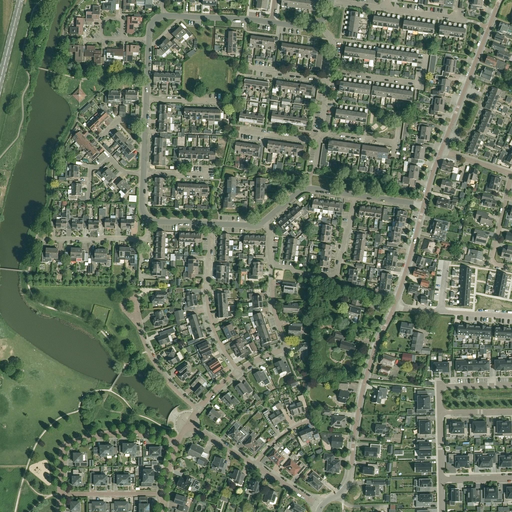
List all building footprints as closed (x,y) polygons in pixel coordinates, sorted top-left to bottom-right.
[(116,5),(119,5),(119,0),(105,0),(105,4),(103,4),(102,11),(115,11),(116,5)] [(130,4),(136,5),(136,0),(120,0),(120,1),(124,1),(123,10),(130,11),(130,4)] [(136,0),(136,5),(136,6),(146,6),(145,9),(152,10),(152,0),(136,0)] [(302,0),(302,9),(309,10),(310,0),(306,0),(302,0)] [(310,0),(309,10),(316,11),(316,7),(318,7),(319,0),(318,0),(316,0),(316,1),(310,0)] [(482,7),(483,2),(473,0),(472,6),(471,5),(470,10),(476,11),(476,8),(481,9),(482,7)] [(267,3),(257,2),(256,9),(260,9),(260,11),(267,12),(268,10),(266,9),(267,3)] [(87,19),(86,26),(93,26),(93,19),(99,20),(100,7),(93,7),(93,13),(87,13),(87,19)] [(141,15),(134,15),(134,18),(128,18),(127,33),(133,34),(134,24),(140,25),(141,15)] [(83,25),(86,26),(87,19),(77,19),(77,28),(70,28),(70,34),(83,35),(83,25)] [(506,35),(506,34),(507,30),(511,32),(511,31),(511,27),(501,23),(499,27),(497,32),(504,35),(506,35)] [(180,27),(176,31),(182,38),(183,37),(184,40),(188,36),(190,37),(192,35),(187,30),(185,32),(184,31),(180,27)] [(176,31),(172,34),(176,38),(178,41),(180,40),(182,42),(184,40),(183,37),(182,38),(176,31)] [(505,44),(507,40),(503,39),(504,37),(497,34),(494,40),(502,43),(505,44)] [(167,39),(163,43),(169,50),(171,48),(174,50),(176,48),(174,47),(173,46),(171,43),(167,39)] [(169,50),(163,43),(159,47),(161,49),(159,50),(155,50),(155,56),(162,56),(165,53),(169,50)] [(506,48),(493,43),(491,48),(499,51),(496,57),(509,62),(511,55),(504,52),(506,48)] [(85,57),(85,53),(82,53),(82,46),(69,46),(69,53),(75,53),(75,62),(85,63),(85,57)] [(126,52),(123,52),(123,57),(123,62),(132,62),(133,53),(139,53),(139,47),(126,46),(126,52)] [(104,62),(104,58),(101,58),(101,51),(95,51),(95,47),(87,47),(87,51),(85,51),(85,53),(85,57),(94,58),(94,64),(104,64),(104,62)] [(123,57),(123,52),(123,50),(107,49),(107,56),(104,56),(104,58),(104,62),(113,62),(114,56),(123,57)] [(443,66),(446,67),(455,68),(456,62),(451,61),(452,58),(445,57),(444,61),(443,66)] [(486,60),(485,63),(493,66),(493,67),(500,70),(499,71),(503,72),(504,71),(504,72),(507,65),(507,64),(498,61),(498,60),(493,58),(492,59),(488,57),(486,60)] [(442,76),(446,77),(449,77),(449,74),(454,75),(455,68),(446,67),(445,72),(442,72),(442,76)] [(482,71),(480,77),(486,80),(489,81),(492,75),(493,71),(486,68),(484,72),(482,71)] [(446,77),(442,76),(439,76),(438,85),(441,85),(440,86),(449,88),(450,81),(445,81),(446,77)] [(282,90),(283,82),(277,81),(276,84),(273,83),(273,89),(275,90),(276,89),(279,89),(279,92),(281,93),(282,90)] [(449,88),(440,86),(440,89),(438,89),(437,90),(437,92),(433,91),(433,93),(433,95),(440,96),(443,97),(444,93),(449,94),(449,88)] [(490,93),(499,96),(501,91),(492,87),(490,93)] [(79,103),(86,96),(79,89),(72,96),(79,103)] [(125,101),(131,101),(132,92),(126,91),(125,99),(123,99),(123,102),(125,102),(125,101)] [(108,101),(114,102),(115,92),(109,92),(108,100),(106,100),(106,102),(108,103),(108,101)] [(115,92),(114,102),(123,102),(123,99),(120,98),(120,92),(115,92)] [(497,101),(499,96),(490,93),(488,98),(497,101)] [(440,96),(433,95),(432,105),(435,105),(435,106),(444,107),(445,101),(439,100),(440,96)] [(495,107),(497,101),(488,98),(486,103),(495,107)] [(493,112),(495,107),(486,103),(484,108),(493,112)] [(110,115),(107,112),(103,107),(101,105),(99,107),(101,110),(103,111),(99,114),(105,121),(109,118),(108,116),(110,115)] [(160,115),(171,115),(171,112),(168,112),(168,109),(171,109),(171,106),(160,106),(160,110),(159,110),(159,115),(160,115)] [(444,107),(435,106),(434,107),(434,109),(431,108),(431,110),(430,115),(437,116),(438,112),(443,113),(444,107)] [(483,116),(492,119),(494,114),(485,111),(483,116)] [(105,121),(99,114),(95,118),(101,125),(105,121)] [(171,115),(160,115),(160,119),(159,119),(158,124),(159,124),(170,124),(171,115)] [(490,125),(492,119),(483,116),(481,121),(490,125)] [(91,122),(97,129),(101,125),(95,118),(91,122)] [(479,126),(488,130),(490,125),(481,121),(479,126)] [(97,129),(91,122),(87,126),(93,133),(97,129)] [(170,124),(159,124),(159,127),(158,127),(158,133),(167,133),(167,131),(169,131),(170,130),(170,124)] [(421,131),(421,134),(430,135),(431,129),(426,128),(426,125),(419,124),(418,131),(421,131)] [(488,130),(479,126),(477,131),(486,135),(488,130)] [(72,138),(76,143),(83,136),(79,132),(79,133),(76,130),(76,129),(72,136),(73,136),(74,137),(72,138)] [(112,138),(116,143),(123,137),(119,132),(112,138)] [(472,137),(481,141),(483,136),(474,132),(472,137)] [(429,142),(430,135),(421,134),(421,137),(418,137),(417,139),(417,144),(421,144),(424,145),(424,141),(429,142)] [(76,143),(80,147),(87,140),(83,136),(76,143)] [(123,137),(116,143),(114,145),(116,146),(118,144),(120,147),(127,141),(123,137)] [(470,142),(479,146),(481,141),(472,137),(470,142)] [(154,148),(155,148),(166,148),(166,145),(165,145),(164,144),(163,144),(163,142),(166,142),(166,139),(155,139),(155,143),(154,143),(154,148)] [(87,140),(80,147),(83,150),(91,144),(87,140)] [(122,153),(125,151),(131,145),(127,141),(120,147),(123,149),(121,152),(122,153)] [(477,151),(479,146),(470,142),(468,148),(477,151)] [(415,153),(424,155),(425,148),(420,148),(421,144),(417,144),(414,143),(413,148),(412,153),(415,153)] [(87,155),(94,148),(91,144),(83,150),(87,155)] [(135,150),(131,145),(125,151),(127,154),(124,156),(129,161),(134,157),(131,154),(135,150)] [(254,146),(253,153),(256,154),(255,157),(258,157),(258,158),(261,159),(262,152),(259,152),(260,147),(254,146)] [(94,148),(87,155),(91,159),(98,152),(94,148)] [(153,157),(154,157),(165,157),(166,148),(155,148),(155,152),(154,152),(153,157)] [(477,151),(468,148),(466,153),(475,156),(477,151)] [(389,149),(383,149),(381,162),(382,162),(385,162),(387,162),(386,165),(390,165),(391,159),(387,159),(389,149)] [(423,161),(424,155),(415,153),(415,159),(412,158),(412,159),(408,158),(408,162),(415,163),(418,164),(419,160),(423,161)] [(165,160),(165,157),(154,157),(154,161),(153,161),(153,166),(162,166),(165,166),(165,160)] [(511,158),(509,157),(508,160),(506,158),(503,163),(511,167),(511,164),(511,158)] [(457,175),(459,169),(453,168),(454,164),(444,161),(441,170),(451,173),(457,175)] [(69,172),(79,173),(79,167),(75,167),(75,162),(66,162),(66,172),(69,172)] [(410,173),(419,174),(419,168),(415,167),(415,163),(408,162),(407,167),(407,172),(410,172),(410,173)] [(475,182),(478,171),(471,169),(469,176),(466,175),(464,182),(465,182),(468,183),(470,184),(471,180),(475,182)] [(106,180),(113,174),(109,170),(104,174),(102,172),(100,174),(97,176),(101,180),(104,178),(106,180)] [(66,181),(69,181),(74,181),(74,179),(78,179),(79,173),(69,172),(69,175),(66,175),(66,178),(66,181)] [(419,174),(410,173),(409,178),(406,178),(405,182),(412,183),(413,180),(418,180),(419,174)] [(113,174),(106,180),(107,180),(108,184),(106,185),(110,189),(114,185),(114,184),(112,182),(117,178),(113,174)] [(491,184),(500,186),(501,180),(496,179),(496,176),(491,174),(489,180),(491,181),(491,184)] [(154,188),(155,188),(163,188),(163,182),(166,182),(166,179),(155,179),(155,183),(154,183),(154,188)] [(121,191),(127,185),(123,180),(119,185),(116,182),(114,184),(114,185),(110,189),(112,191),(115,189),(117,186),(121,191)] [(72,184),(72,190),(81,191),(82,185),(77,184),(77,182),(74,181),(69,181),(69,184),(72,184)] [(454,195),(455,190),(450,189),(452,183),(443,181),(441,189),(447,190),(446,193),(454,195)] [(500,186),(491,184),(490,187),(487,186),(485,192),(492,194),(493,190),(499,192),(500,186)] [(132,189),(127,185),(121,191),(119,192),(121,195),(121,197),(122,199),(123,198),(125,200),(129,196),(127,193),(132,189)] [(153,197),(154,197),(162,197),(162,191),(166,191),(166,188),(163,188),(155,188),(155,192),(154,192),(153,197)] [(81,197),(81,191),(72,190),(72,193),(70,193),(69,194),(69,195),(69,196),(68,200),(76,200),(76,197),(81,197)] [(264,200),(264,195),(251,195),(251,197),(256,197),(256,200),(256,203),(262,203),(262,200),(264,200)] [(483,195),(482,200),(486,201),(484,206),(494,209),(496,201),(493,200),(493,197),(490,196),(483,195)] [(165,197),(162,197),(154,197),(154,201),(153,200),(153,206),(162,206),(162,200),(165,200),(165,197)] [(458,203),(459,199),(453,198),(452,202),(451,201),(448,201),(438,198),(437,206),(446,209),(448,209),(450,205),(456,206),(456,203),(458,203)] [(314,209),(317,210),(319,200),(313,199),(312,204),(310,204),(308,211),(314,212),(314,209)] [(340,203),(335,202),(334,212),(337,212),(336,215),(341,216),(343,209),(340,208),(340,203)] [(294,209),(300,216),(302,214),(304,217),(308,213),(303,207),(301,209),(298,206),(294,209)] [(396,217),(406,218),(406,213),(406,211),(403,211),(403,212),(400,212),(400,209),(394,208),(393,212),(397,213),(396,217)] [(300,216),(294,209),(290,213),(296,220),(300,216)] [(69,212),(67,212),(66,218),(61,218),(61,229),(66,230),(67,222),(69,222),(69,212)] [(477,212),(476,219),(481,220),(480,224),(490,227),(492,219),(487,218),(488,214),(484,213),(477,212)] [(286,216),(292,223),(294,221),(296,223),(297,222),(296,220),(290,213),(286,216)] [(61,229),(61,218),(56,217),(56,216),(53,215),(53,221),(56,222),(56,229),(61,229)] [(102,218),(102,215),(99,215),(99,221),(94,221),(94,231),(99,231),(99,223),(102,223),(102,218)] [(77,230),(78,219),(73,218),(73,216),(70,216),(69,222),(72,222),(72,230),(77,230)] [(126,220),(126,230),(131,230),(131,228),(134,228),(135,216),(132,216),(132,217),(127,216),(127,220),(126,220)] [(286,216),(281,220),(288,227),(292,223),(286,216)] [(83,223),(86,223),(86,217),(83,217),(83,219),(78,219),(77,230),(83,230),(83,223)] [(88,231),(94,231),(94,221),(89,221),(89,217),(86,217),(86,223),(89,223),(88,231)] [(283,235),(287,231),(285,229),(288,227),(281,220),(277,223),(278,224),(276,226),(283,235)] [(431,226),(431,228),(441,231),(442,225),(445,226),(446,222),(438,220),(438,224),(433,223),(432,226),(431,226)] [(442,241),(443,238),(442,237),(442,235),(440,234),(441,231),(431,228),(430,230),(431,231),(430,235),(432,235),(432,238),(442,241)] [(485,245),(487,237),(481,235),(482,232),(475,230),(474,235),(477,236),(475,243),(481,245),(482,244),(485,245)] [(356,240),(365,241),(366,239),(367,239),(368,233),(358,231),(358,234),(357,234),(356,240)] [(399,245),(400,239),(390,238),(389,242),(387,242),(387,246),(397,247),(397,244),(399,245)] [(438,255),(440,249),(436,248),(435,249),(434,249),(436,244),(425,240),(422,250),(432,254),(432,253),(434,253),(434,254),(438,255)] [(511,255),(511,247),(508,246),(507,250),(503,249),(501,258),(505,259),(505,260),(510,261),(511,256),(511,255)] [(387,256),(397,257),(398,252),(391,251),(391,248),(383,247),(383,250),(388,251),(387,256)] [(125,260),(125,248),(120,248),(119,254),(115,253),(114,263),(119,264),(119,260),(125,261),(125,260)] [(131,249),(125,248),(125,260),(131,261),(131,264),(135,264),(135,253),(132,253),(132,251),(131,251),(131,249)] [(52,259),(52,249),(46,249),(46,255),(42,255),(42,263),(46,263),(48,263),(49,262),(52,262),(52,259)] [(52,249),(52,259),(55,259),(55,261),(56,261),(58,262),(58,263),(58,265),(61,265),(61,263),(62,257),(58,257),(58,250),(52,249)] [(70,262),(76,262),(76,249),(71,249),(71,251),(69,251),(68,251),(68,253),(64,253),(64,259),(67,259),(71,259),(70,262)] [(76,249),(76,262),(81,262),(84,262),(85,254),(85,253),(83,252),(82,252),(82,249),(76,249)] [(95,263),(100,263),(101,250),(95,250),(95,252),(93,251),(92,253),(92,262),(95,262),(95,263)] [(101,250),(100,263),(106,263),(106,265),(107,266),(110,266),(110,264),(111,257),(107,257),(107,250),(101,250)] [(482,261),(483,257),(482,257),(483,253),(472,250),(470,257),(466,256),(465,261),(473,263),(474,259),(482,261)] [(189,263),(188,267),(198,268),(198,261),(192,260),(192,258),(184,257),(184,260),(185,260),(185,262),(189,263)] [(252,270),(253,270),(262,270),(263,264),(257,263),(257,260),(252,260),(252,259),(248,258),(248,265),(252,265),(252,270)] [(426,266),(427,263),(430,264),(432,260),(425,258),(424,260),(418,258),(417,265),(419,265),(418,268),(422,269),(423,266),(425,267),(426,266)] [(153,263),(152,270),(166,270),(164,270),(164,267),(165,266),(165,264),(166,264),(166,261),(159,261),(159,263),(153,263)] [(396,268),(397,263),(387,261),(386,264),(383,264),(382,269),(389,270),(390,267),(396,268)] [(226,274),(226,273),(226,270),(229,270),(229,264),(223,264),(223,267),(217,267),(217,273),(226,274)] [(198,268),(188,267),(188,272),(185,272),(184,274),(183,274),(183,278),(191,278),(191,274),(198,275),(198,268)] [(381,279),(391,281),(392,275),(384,274),(385,270),(378,269),(375,269),(375,271),(378,271),(377,273),(377,275),(382,276),(381,279)] [(415,269),(413,276),(421,278),(424,279),(426,274),(428,274),(429,271),(424,269),(423,272),(415,269)] [(166,270),(152,270),(152,276),(158,276),(158,279),(165,279),(166,270)] [(262,276),(262,270),(253,270),(253,274),(249,274),(249,280),(256,280),(256,276),(262,276)] [(229,274),(226,273),(226,274),(217,273),(217,280),(223,280),(223,283),(229,283),(229,277),(229,274)] [(357,277),(349,276),(348,282),(354,283),(354,286),(361,288),(362,285),(361,285),(361,281),(357,280),(357,277)] [(293,294),(294,290),(296,290),(296,288),(297,284),(283,283),(282,287),(284,287),(283,293),(293,294)] [(390,286),(380,285),(380,288),(378,287),(377,288),(377,289),(375,289),(374,292),(374,295),(380,296),(381,293),(382,290),(389,291),(390,286)] [(420,293),(417,292),(419,286),(415,285),(415,287),(410,285),(408,292),(415,294),(413,300),(418,301),(418,298),(418,297),(420,293)] [(428,289),(422,287),(422,289),(422,290),(426,291),(426,292),(425,292),(425,296),(429,296),(429,292),(430,292),(430,289),(428,289)] [(217,294),(218,301),(227,300),(227,294),(229,294),(229,290),(224,291),(224,294),(217,294)] [(164,299),(167,299),(167,293),(156,292),(156,296),(153,296),(153,304),(164,304),(164,299)] [(187,302),(197,300),(196,295),(190,296),(189,292),(183,293),(183,298),(186,299),(187,302)] [(252,303),(262,302),(262,296),(256,297),(255,294),(249,294),(249,297),(252,297),(252,303)] [(197,306),(197,300),(187,302),(187,305),(185,306),(185,308),(184,308),(184,311),(192,310),(191,307),(197,306)] [(348,313),(349,314),(355,316),(355,314),(360,316),(361,311),(363,312),(364,309),(359,308),(361,302),(353,300),(351,306),(349,305),(348,308),(348,309),(348,311),(348,312),(348,313)] [(263,308),(262,302),(252,303),(252,306),(250,307),(250,309),(249,309),(249,312),(257,312),(256,309),(263,308)] [(299,310),(299,305),(289,304),(289,307),(284,307),(284,312),(292,313),(292,311),(299,312),(299,310)] [(162,312),(156,313),(157,318),(153,319),(155,326),(165,325),(164,317),(163,317),(162,312)] [(253,316),(255,322),(264,319),(262,313),(253,316)] [(190,323),(199,320),(197,314),(188,317),(190,323)] [(266,325),(264,319),(255,322),(257,328),(266,325)] [(187,330),(191,329),(200,326),(199,320),(190,323),(191,327),(187,329),(187,330)] [(225,334),(234,330),(233,327),(235,327),(232,321),(227,324),(228,327),(223,329),(225,334)] [(411,335),(413,324),(402,322),(400,333),(411,335)] [(288,335),(300,336),(301,328),(303,328),(303,324),(297,324),(296,327),(289,327),(288,335)] [(268,330),(266,325),(257,328),(259,333),(268,330)] [(193,335),(202,332),(200,326),(191,329),(193,335)] [(164,335),(158,338),(161,346),(170,342),(168,337),(171,336),(170,334),(175,333),(173,328),(163,332),(164,335)] [(235,333),(234,330),(225,334),(228,340),(233,338),(234,340),(240,338),(237,332),(235,333)] [(260,339),(269,336),(268,330),(259,333),(256,334),(257,337),(259,336),(260,339)] [(202,332),(193,335),(195,340),(204,338),(202,332)] [(342,341),(344,342),(346,335),(334,332),(332,339),(340,341),(340,342),(341,343),(342,341)] [(411,351),(418,352),(417,354),(430,355),(431,349),(425,348),(425,349),(422,349),(425,334),(414,333),(411,351)] [(244,343),(247,347),(255,342),(250,334),(247,337),(249,340),(244,343)] [(271,342),(269,336),(260,339),(262,345),(261,345),(262,348),(266,347),(265,344),(271,342)] [(235,352),(244,347),(242,344),(246,342),(243,337),(235,342),(237,344),(231,347),(233,350),(234,349),(235,352)] [(356,345),(344,342),(342,341),(341,343),(340,349),(354,353),(356,345)] [(201,352),(210,348),(209,346),(210,346),(208,342),(202,345),(200,342),(194,344),(197,350),(199,349),(201,352)] [(310,358),(310,344),(298,344),(298,351),(305,351),(305,357),(310,358)] [(246,350),(244,347),(235,352),(236,355),(237,358),(244,354),(245,357),(252,353),(249,348),(246,350)] [(211,350),(210,348),(201,352),(202,356),(200,357),(203,363),(209,360),(207,356),(213,354),(212,350),(211,350)] [(176,354),(173,349),(166,352),(169,358),(167,359),(169,362),(171,365),(177,362),(177,363),(180,361),(179,360),(180,360),(176,354)] [(385,366),(392,369),(396,359),(383,354),(380,364),(385,366),(385,367),(381,366),(379,372),(388,375),(390,369),(385,367),(385,366)] [(411,363),(412,355),(403,354),(402,362),(411,363)] [(442,373),(442,362),(442,357),(438,357),(438,362),(434,363),(434,367),(433,367),(433,371),(434,371),(434,373),(439,373),(442,373)] [(212,370),(220,364),(217,359),(211,363),(209,360),(203,363),(202,363),(203,365),(205,367),(208,365),(212,370)] [(275,365),(279,374),(286,371),(288,374),(291,373),(289,367),(286,368),(283,361),(280,363),(279,362),(278,363),(275,365)] [(442,362),(442,373),(444,373),(445,374),(448,374),(448,373),(449,373),(449,366),(452,366),(452,362),(442,362)] [(181,367),(177,370),(180,373),(177,375),(183,382),(191,375),(187,370),(190,367),(186,363),(181,367)] [(220,364),(212,370),(215,375),(211,377),(213,380),(219,376),(217,373),(223,369),(220,364)] [(270,383),(264,372),(262,373),(261,373),(260,371),(254,375),(259,383),(263,381),(266,386),(270,383)] [(205,388),(202,386),(205,382),(199,377),(194,383),(196,385),(196,386),(192,390),(198,396),(205,388)] [(249,394),(253,392),(248,385),(246,387),(245,385),(243,386),(241,383),(235,387),(238,391),(237,392),(239,394),(240,394),(242,396),(248,392),(249,394)] [(340,384),(338,391),(340,391),(339,397),(340,398),(339,402),(346,404),(347,397),(349,398),(350,393),(347,392),(349,384),(340,384)] [(375,391),(373,403),(381,404),(382,397),(385,398),(385,395),(386,395),(388,389),(380,388),(379,391),(375,391)] [(430,403),(430,402),(431,402),(431,397),(430,397),(425,397),(425,391),(418,392),(418,404),(430,403)] [(221,400),(229,407),(233,404),(235,406),(239,402),(235,398),(233,400),(227,394),(221,400)] [(295,404),(299,414),(305,412),(303,408),(304,407),(307,406),(303,395),(298,397),(299,403),(295,404)] [(292,416),(299,414),(295,404),(291,405),(290,399),(284,401),(288,412),(290,411),(291,412),(292,416)] [(278,411),(275,413),(280,422),(286,419),(283,415),(284,414),(286,412),(280,403),(275,406),(278,411)] [(431,409),(431,405),(430,405),(430,403),(418,404),(418,410),(417,410),(417,414),(424,414),(424,410),(430,410),(430,409),(431,409)] [(223,418),(225,415),(220,411),(218,414),(213,409),(210,413),(208,416),(216,422),(219,418),(223,418)] [(280,422),(275,413),(271,415),(268,410),(263,413),(269,423),(271,421),(272,422),(274,425),(280,422)] [(333,417),(332,426),(336,426),(336,427),(337,428),(338,428),(339,427),(340,426),(345,427),(345,424),(346,423),(346,422),(345,421),(346,418),(333,417)] [(426,417),(417,417),(417,422),(418,422),(418,428),(430,428),(430,421),(428,421),(426,421),(426,417)] [(231,438),(233,439),(240,432),(239,432),(237,430),(240,426),(236,422),(231,428),(233,430),(228,436),(231,438)] [(480,435),(480,422),(475,422),(475,423),(473,423),(473,428),(470,428),(470,436),(474,436),(474,435),(480,435)] [(484,422),(480,422),(480,435),(486,435),(486,436),(490,436),(490,435),(490,430),(490,428),(486,428),(486,423),(484,423),(484,422)] [(494,429),(494,436),(504,436),(504,423),(502,423),(502,422),(497,423),(498,429),(494,429)] [(382,426),(376,425),(375,434),(385,435),(385,432),(389,432),(389,429),(385,428),(386,423),(382,423),(382,426)] [(447,429),(447,437),(451,437),(451,435),(457,434),(457,423),(451,423),(451,429),(447,429)] [(464,434),(464,436),(468,436),(468,428),(464,429),(464,423),(457,423),(457,434),(464,434)] [(240,432),(233,439),(235,441),(234,441),(237,444),(242,438),(244,440),(249,435),(245,431),(243,428),(239,432),(240,432)] [(307,428),(304,429),(309,440),(315,438),(316,441),(320,439),(318,433),(314,434),(314,433),(312,432),(311,428),(309,429),(308,429),(307,428)] [(418,434),(417,434),(417,438),(425,438),(425,434),(426,434),(431,434),(430,428),(418,428),(418,434)] [(306,442),(309,440),(304,429),(302,431),(301,431),(301,432),(299,433),(302,439),(299,441),(301,447),(307,445),(306,442)] [(248,447),(250,449),(259,438),(256,441),(254,439),(257,436),(253,432),(248,438),(250,440),(245,446),(247,448),(248,447)] [(343,437),(332,436),(332,437),(329,437),(327,437),(327,434),(320,434),(322,438),(329,439),(328,444),(332,445),(331,446),(333,446),(333,448),(337,448),(337,447),(342,447),(343,437)] [(295,436),(291,439),(295,444),(299,440),(295,436)] [(259,438),(250,449),(251,451),(253,454),(259,448),(261,450),(266,444),(259,438)] [(425,440),(417,440),(417,444),(419,444),(419,450),(431,450),(431,443),(425,444),(425,440)] [(130,454),(130,445),(123,445),(123,446),(119,446),(119,453),(123,453),(123,454),(130,454)] [(136,445),(130,445),(130,454),(136,454),(136,457),(140,457),(140,455),(141,455),(141,452),(140,452),(140,446),(136,446),(136,445)] [(204,450),(192,445),(191,448),(189,447),(187,452),(188,453),(188,454),(199,460),(197,463),(205,467),(208,461),(206,460),(206,459),(201,457),(204,450)] [(271,460),(273,462),(283,451),(276,445),(271,451),(273,453),(269,458),(271,459),(271,460)] [(365,448),(365,456),(377,457),(377,455),(377,449),(380,449),(381,445),(374,445),(373,448),(370,448),(365,448)] [(107,456),(107,446),(100,446),(100,448),(96,448),(97,454),(101,454),(101,457),(107,457),(107,456)] [(113,446),(107,446),(107,456),(113,456),(113,454),(117,454),(117,448),(113,448),(113,446)] [(161,447),(155,447),(155,448),(150,448),(150,450),(145,450),(145,456),(153,457),(153,455),(155,455),(155,456),(160,456),(160,453),(161,453),(161,447)] [(419,456),(417,456),(417,460),(425,460),(425,456),(431,456),(431,450),(419,450),(419,456)] [(290,457),(283,451),(273,462),(275,465),(276,464),(278,466),(283,461),(285,463),(287,461),(290,457)] [(83,454),(74,454),(74,463),(75,463),(75,467),(87,467),(87,462),(83,462),(83,454)] [(287,470),(289,472),(296,465),(296,464),(298,462),(295,460),(297,458),(293,454),(290,457),(287,461),(289,463),(285,467),(287,469),(287,470)] [(339,473),(340,461),(334,460),(334,455),(325,454),(324,460),(328,460),(327,467),(329,468),(329,472),(327,472),(331,472),(331,473),(332,474),(332,475),(333,475),(334,474),(335,474),(335,473),(339,473)] [(462,467),(462,455),(456,455),(456,454),(449,455),(449,462),(456,462),(456,469),(460,468),(460,467),(462,467)] [(468,455),(462,455),(462,467),(465,467),(465,468),(469,468),(469,462),(472,462),(472,454),(468,454),(468,455)] [(485,468),(485,454),(475,454),(475,464),(479,464),(479,468),(480,468),(480,469),(484,469),(484,468),(485,468)] [(495,463),(495,454),(485,454),(485,468),(486,468),(486,469),(491,469),(491,468),(492,468),(492,463),(495,463)] [(506,467),(506,455),(500,455),(500,454),(496,454),(496,463),(500,463),(500,467),(501,467),(501,468),(505,468),(505,467),(506,467)] [(224,460),(215,457),(214,462),(213,462),(212,467),(219,469),(218,472),(224,474),(227,464),(223,463),(224,460)] [(298,467),(296,465),(289,472),(291,474),(292,474),(294,476),(299,471),(301,473),(306,467),(302,463),(298,467)] [(362,469),(362,473),(363,473),(363,474),(375,475),(375,469),(377,469),(377,465),(369,464),(369,468),(368,468),(363,467),(363,469),(362,469)] [(141,477),(143,477),(153,477),(153,470),(152,470),(152,466),(145,466),(145,470),(141,471),(141,477)] [(235,483),(242,485),(243,479),(240,478),(242,472),(235,470),(234,475),(231,474),(229,479),(236,481),(235,483)] [(318,491),(324,485),(317,479),(319,476),(313,472),(309,477),(311,478),(308,483),(311,485),(310,486),(311,487),(312,488),(313,488),(314,487),(318,491)] [(74,477),(73,477),(73,486),(81,486),(81,477),(83,477),(83,473),(74,473),(74,477)] [(95,486),(101,486),(101,476),(95,476),(95,473),(91,473),(91,484),(95,484),(95,486)] [(124,476),(124,486),(130,486),(130,484),(134,484),(134,478),(130,478),(130,473),(124,473),(124,476)] [(124,486),(124,476),(118,476),(118,475),(114,475),(114,484),(118,484),(118,486),(124,486)] [(101,476),(101,486),(107,486),(107,484),(111,484),(111,478),(107,478),(107,476),(101,476)] [(153,477),(143,477),(143,483),(141,483),(142,487),(152,487),(152,483),(153,483),(153,477)] [(198,486),(200,482),(189,478),(188,480),(186,479),(185,480),(181,478),(180,480),(179,480),(177,484),(178,484),(176,488),(176,489),(178,486),(184,489),(183,489),(187,491),(187,490),(188,490),(189,487),(192,488),(195,489),(196,486),(198,486)] [(419,488),(416,488),(416,492),(427,492),(427,488),(430,488),(431,488),(431,483),(431,480),(418,480),(419,488)] [(251,481),(248,490),(252,491),(251,494),(254,495),(255,493),(261,495),(263,488),(258,486),(259,482),(255,481),(254,482),(251,481)] [(385,485),(385,481),(373,481),(373,485),(373,488),(366,488),(366,490),(365,490),(365,494),(366,494),(366,496),(379,496),(379,485),(385,485)] [(502,503),(502,494),(498,494),(498,488),(493,489),(491,489),(491,503),(502,503)] [(458,489),(452,489),(452,494),(450,494),(450,498),(452,498),(452,502),(455,502),(459,502),(463,501),(462,493),(458,493),(458,489)] [(479,496),(476,496),(475,489),(467,489),(467,503),(479,502),(479,496)] [(491,503),(491,489),(489,489),(485,489),(485,494),(481,494),(481,503),(491,503)] [(269,496),(266,495),(264,502),(273,505),(275,504),(277,498),(276,497),(277,493),(274,492),(274,491),(272,490),(271,491),(269,496)] [(174,503),(180,505),(178,511),(183,511),(186,511),(188,507),(185,506),(187,499),(177,495),(174,503)] [(420,502),(416,502),(416,507),(425,507),(425,503),(432,503),(432,501),(433,501),(433,497),(432,497),(432,495),(420,495),(420,502)] [(140,511),(149,511),(149,507),(149,505),(148,505),(148,501),(141,501),(141,505),(140,505),(140,506),(140,511)] [(72,511),(78,511),(79,511),(80,511),(80,503),(71,503),(71,511),(72,511)] [(99,511),(99,503),(93,503),(93,504),(89,504),(88,511),(99,511)] [(99,503),(99,511),(109,511),(109,504),(105,504),(105,503),(99,503)] [(121,511),(122,503),(115,503),(115,504),(111,504),(111,511),(121,511)] [(122,503),(121,511),(132,511),(132,504),(128,504),(128,503),(122,503)] [(304,511),(305,510),(297,505),(297,504),(295,504),(294,503),(293,505),(291,505),(292,507),(289,510),(287,508),(285,511),(284,511),(304,511)]
